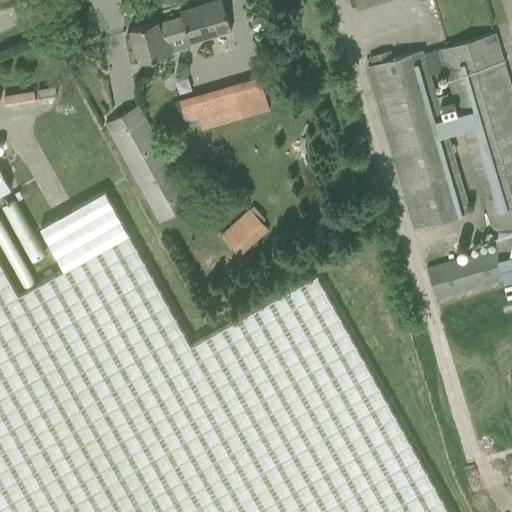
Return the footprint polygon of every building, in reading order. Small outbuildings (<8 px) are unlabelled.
[(189,44),(232,31),(222,0),(218,0),(181,12),(182,16),(158,24),(157,21),(130,29),(140,61),(172,51),(168,40),(186,35),(189,44)] [(260,17),(254,18),(252,23),(253,28),(258,31),(263,29),(266,25),(264,19),(260,17)] [(368,57),(370,63),(366,64),(413,228),(471,210),(430,73),(445,69),(497,245),(427,266),(436,298),(511,275),(511,87),(496,31),(424,52),(423,48),(388,58),(386,51),(368,57)] [(186,120),(195,118),(198,129),(270,109),(260,73),(179,96),(186,120)] [(55,86),(38,89),(40,99),(57,96),(55,86)] [(4,95),(5,106),(35,101),(34,90),(4,95)] [(61,107),(71,106),(70,96),(60,97),(61,107)] [(159,221),(191,204),(137,105),(105,122),(159,221)] [(135,511),(16,295),(0,267),(0,194),(11,189),(0,169),(0,511),(135,511)] [(135,511),(447,511),(316,273),(190,343),(129,233),(128,233),(105,190),(39,227),(63,269),(16,295),(135,511)] [(10,198),(1,204),(13,222),(22,216),(10,198)] [(249,207),(219,234),(240,255),(269,229),(249,207)] [(43,254),(31,222),(17,227),(29,259),(43,254)]
